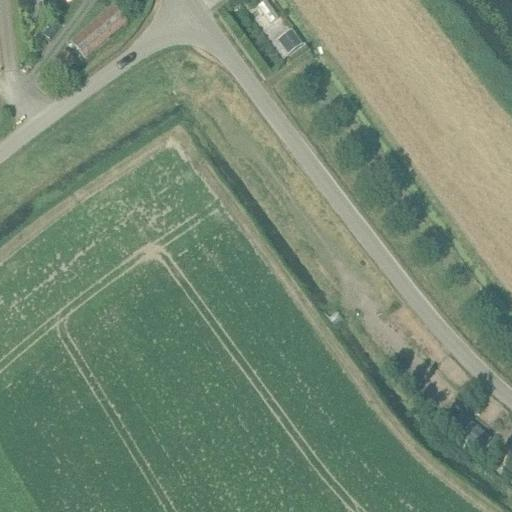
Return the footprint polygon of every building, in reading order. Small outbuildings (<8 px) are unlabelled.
[(113,6),(69,44),(83,61),(128,23),(113,6)] [(294,37),(280,48),(287,58),(302,47),(294,37)] [(64,52),(45,69),(55,81),(75,65),(64,52)] [(462,417),(450,432),(479,456),(491,442),(462,417)] [(511,452),(507,450),(495,468),(511,480),(511,452)]
